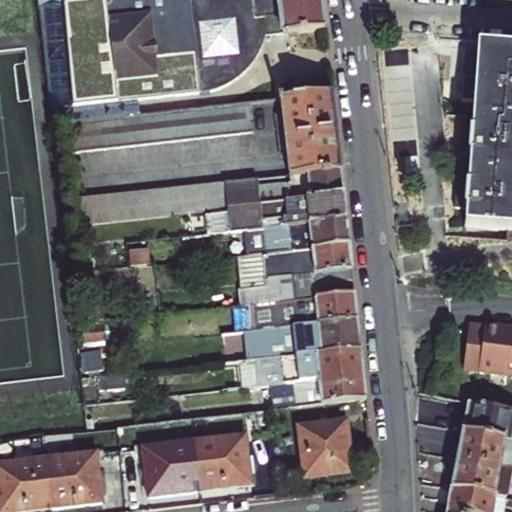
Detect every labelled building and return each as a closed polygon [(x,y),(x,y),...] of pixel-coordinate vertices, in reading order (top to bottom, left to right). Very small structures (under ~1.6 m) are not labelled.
[(141,119),(139,102),(207,95),(219,92),(227,87),(235,84),(244,77),(250,70),(257,62),(262,51),(267,37),(265,21),(270,21),(272,39),(325,33),(324,23),(322,4),(321,0),(98,0),(98,3),(68,6),(49,9),(62,127),(141,119)] [(465,210),(465,224),(511,226),(511,49),(509,49),(477,47),(475,78),(463,77),(462,102),(473,103),(471,134),(458,134),(458,144),(457,155),(469,155),(468,187),(455,186),(454,199),(454,210),(465,210)] [(333,97),(281,103),(289,180),(297,179),(342,174),(338,142),(333,97)] [(60,128),(63,158),(253,137),(249,107),(141,119),(62,127),(60,128)] [(342,174),(297,179),(299,205),(345,200),(344,190),(342,174)] [(225,188),(228,214),(209,216),(211,240),(244,236),(264,233),(261,210),(291,206),(289,186),(259,190),(258,184),(225,188)] [(228,214),(225,188),(69,205),(71,232),(209,216),(228,214)] [(345,200),(299,205),(296,206),(298,222),(273,225),(274,232),(347,224),(347,215),(345,200)] [(271,209),(261,210),(264,233),(274,232),(273,225),(271,209)] [(247,260),(267,257),(350,247),(349,237),(347,224),(274,232),(264,233),(244,236),(247,260)] [(352,269),(350,247),(267,257),(269,281),(240,284),(243,311),(252,309),(309,303),(355,298),(352,269)] [(238,261),(240,284),(269,281),(267,257),(247,260),(238,261)] [(255,335),(298,331),(358,325),(358,317),(355,298),(309,303),(252,309),(255,335)] [(358,325),(298,331),(246,337),(249,367),(257,366),(262,365),(362,353),(361,346),(358,325)] [(470,328),(464,373),(511,378),(511,330),(486,327),(485,330),(470,328)] [(298,387),(304,386),(364,379),(364,373),(362,353),(262,365),(257,366),(260,391),(298,387)] [(364,379),(304,386),(298,387),(301,410),(367,402),(366,392),(364,379)] [(511,414),(467,406),(462,434),(511,443),(511,414)] [(346,424),(297,430),(303,481),(352,475),(346,424)] [(511,443),(462,434),(457,462),(510,471),(511,460),(511,443)] [(245,438),(193,444),(199,493),(251,487),(245,438)] [(148,499),(199,493),(193,444),(143,451),(148,499)] [(95,457),(45,462),(51,511),(101,506),(95,457)] [(0,511),(43,511),(51,511),(45,462),(0,467),(0,511)] [(452,492),(505,500),(510,471),(457,462),(452,492)] [(452,492),(448,511),(502,511),(505,500),(452,492)]
